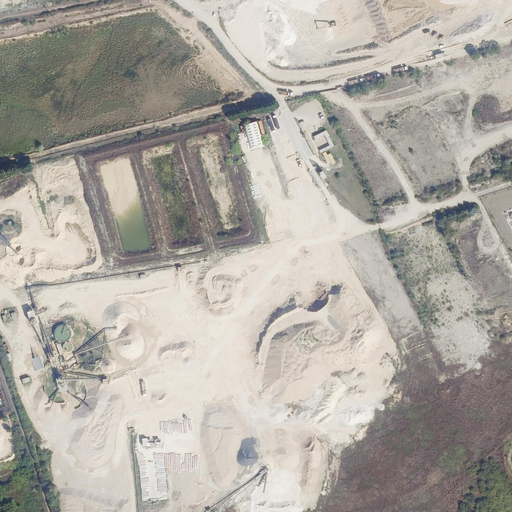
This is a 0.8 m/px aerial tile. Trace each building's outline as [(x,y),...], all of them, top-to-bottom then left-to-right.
[(454,169),(433,119),(422,123),(416,109),(407,113),(411,123),(387,133),(394,149),(421,138),(437,176),(454,169)] [(245,124),(249,149),(263,147),(259,122),(245,124)] [(250,151),(245,125),(241,126),(242,133),(238,134),(243,152),(250,151)] [(328,130),(313,136),(320,152),(334,147),(328,130)] [(326,151),(323,153),(328,164),(331,162),(332,165),(336,163),(331,153),(328,155),(326,151)] [(53,322),(56,344),(58,344),(59,354),(74,352),(72,342),(69,320),(53,322)] [(36,371),(45,370),(43,357),(33,359),(36,371)] [(60,379),(57,380),(61,393),(69,391),(66,383),(61,385),(60,379)] [(255,444),(260,434),(253,431),(252,434),(250,434),(241,433),(241,432),(227,432),(217,454),(217,451),(214,459),(214,458),(213,460),(212,472),(226,478),(241,479),(246,467),(246,464),(255,442),(255,444)] [(163,487),(158,487),(157,497),(166,498),(167,490),(163,489),(163,487)]
